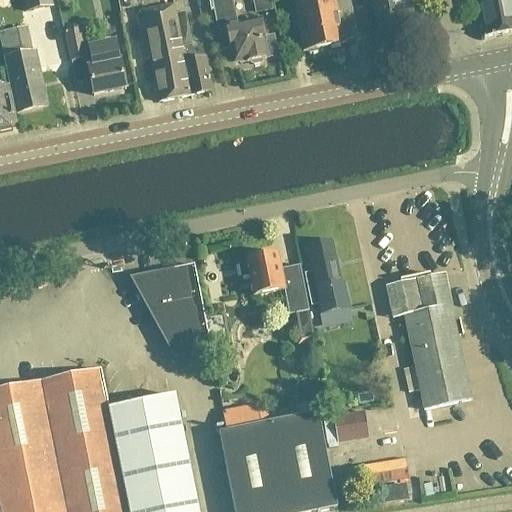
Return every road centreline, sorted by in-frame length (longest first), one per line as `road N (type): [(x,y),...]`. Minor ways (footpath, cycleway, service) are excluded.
road 1 (unclassified): [(0,267),(496,166)]
road 2 (tertiary): [(0,164),(464,70)]
road 3 (tertiary): [(511,316),(489,252),(496,166)]
